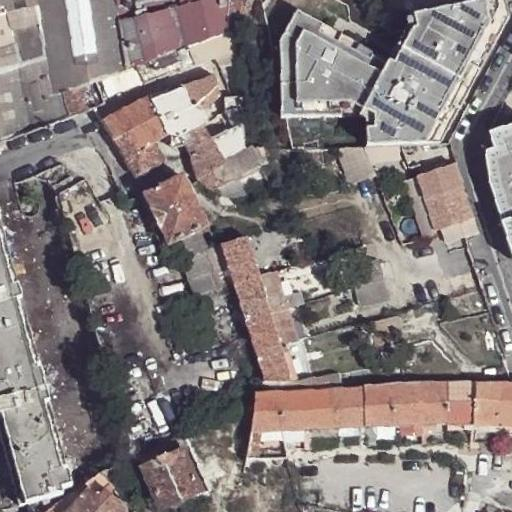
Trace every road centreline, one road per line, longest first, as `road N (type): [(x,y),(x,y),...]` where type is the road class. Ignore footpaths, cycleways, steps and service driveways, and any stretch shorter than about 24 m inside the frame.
road 1 (residential): [(511,56),(474,128),(469,155),(511,298)]
road 2 (unclassified): [(0,153),(77,126),(94,129),(123,176)]
